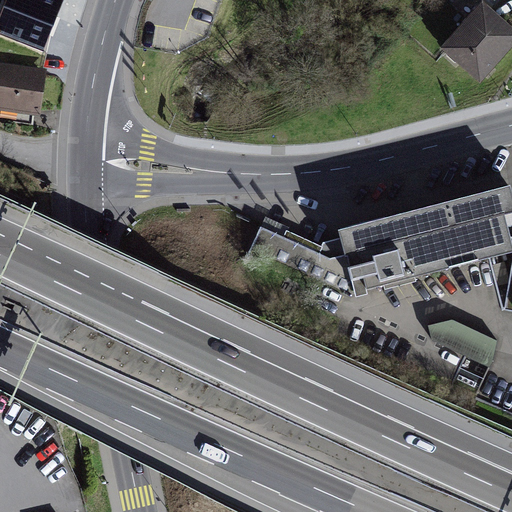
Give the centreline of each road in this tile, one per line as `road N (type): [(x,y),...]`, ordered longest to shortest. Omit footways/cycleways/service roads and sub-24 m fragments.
road 1 (motorway): [(511,493),(0,253)]
road 2 (tertiary): [(86,157),(210,174),(312,172),(511,126)]
road 3 (motorway): [(0,346),(368,511)]
road 4 (secondary): [(86,157),(86,229),(140,511)]
road 5 (secondary): [(115,0),(86,157)]
